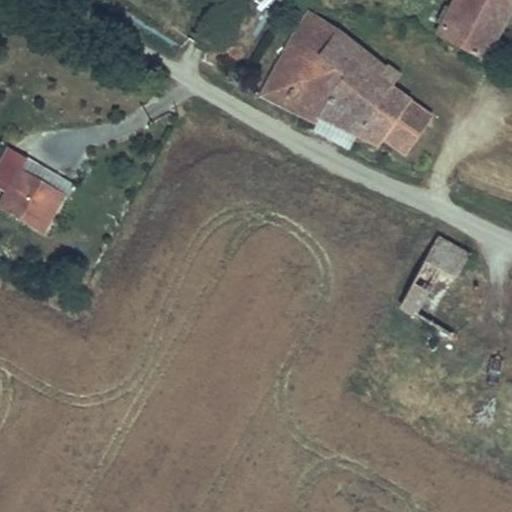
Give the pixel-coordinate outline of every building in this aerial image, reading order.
[(490,0),(456,0),(438,35),(485,58),(510,10),(490,0)] [(511,0),(490,0),(510,10),(511,4),(511,0)] [(313,14),(293,49),(306,57),(296,74),(311,82),(320,65),(341,77),(320,115),(358,134),(388,89),(373,80),(368,76),(376,63),(313,14)] [(286,45),(259,92),(318,118),(320,115),(341,77),(320,65),(311,82),(296,74),(306,57),(293,49),(286,45)] [(382,67),(373,80),(388,89),(396,76),(382,67)] [(388,89),(358,134),(379,145),(393,125),(428,146),(443,125),(388,89)] [(418,163),(428,146),(393,125),(379,145),(418,163)] [(0,198),(16,170),(5,164),(0,174),(0,198)] [(16,170),(0,198),(0,209),(29,223),(50,187),(16,170)] [(418,241),(407,262),(440,278),(450,258),(418,241)] [(407,262),(384,308),(438,336),(462,289),(440,278),(407,262)]
